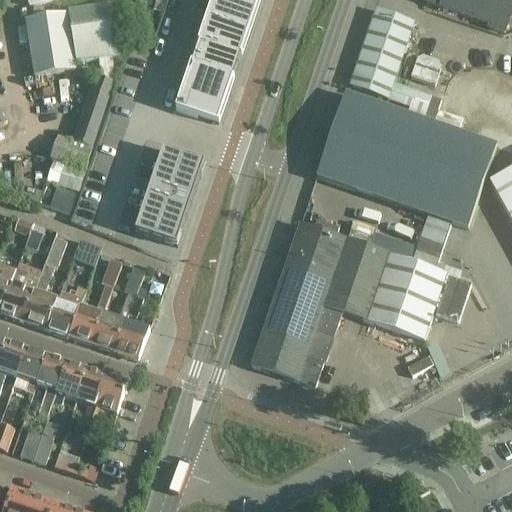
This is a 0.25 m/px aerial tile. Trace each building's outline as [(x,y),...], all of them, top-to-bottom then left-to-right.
[(27,0),(28,8),(52,4),(51,0),(27,0)] [(213,0),(213,1),(255,15),(260,0),(213,0)] [(440,9),(491,26),(489,30),(504,35),(511,12),(511,3),(500,0),(426,0),(425,3),(441,9),(440,9)] [(213,1),(205,23),(248,37),(255,15),(213,1)] [(76,73),(75,66),(120,59),(112,8),(67,16),(67,17),(26,23),(36,80),(76,73)] [(413,110),(418,95),(393,86),(414,25),(376,12),(350,88),(413,110)] [(205,23),(198,45),(240,59),(248,37),(205,23)] [(191,66),(191,67),(233,81),(240,59),(198,45),(198,46),(199,46),(192,66),(191,66)] [(191,67),(175,112),(197,119),(218,126),(233,81),(191,67)] [(95,79),(89,95),(110,102),(115,86),(95,79)] [(89,95),(85,107),(106,114),(110,102),(89,95)] [(485,182),(497,149),(387,111),(345,96),(331,137),(316,179),(358,194),(388,204),(427,217),(433,219),(451,226),(468,231),(485,182)] [(85,107),(81,120),(102,127),(106,114),(85,107)] [(81,120),(77,132),(97,139),(102,127),(81,120)] [(77,132),(73,144),(93,151),(97,139),(77,132)] [(58,139),(51,160),(86,172),(93,151),(73,144),(58,139)] [(151,187),(135,235),(176,249),(205,165),(163,151),(151,187)] [(55,164),(49,184),(79,194),(85,174),(55,164)] [(511,172),(491,185),(511,223),(511,172)] [(58,190),(51,210),(71,216),(78,197),(58,190)] [(435,274),(451,226),(433,219),(427,217),(411,265),(417,268),(421,269),(435,274)] [(33,227),(18,222),(14,234),(29,239),(33,227)] [(300,227),(251,369),(315,391),(323,366),(324,366),(341,316),(366,324),(423,344),(426,336),(432,317),(443,287),(445,280),(446,278),(435,274),(421,269),(417,268),(411,265),(389,258),(300,227)] [(39,281),(22,325),(46,333),(58,303),(44,298),(54,272),(56,272),(67,246),(55,241),(39,281)] [(82,304),(67,340),(90,348),(102,317),(113,291),(122,267),(111,262),(101,287),(105,289),(95,315),(85,311),(87,306),(82,304)] [(0,267),(0,314),(16,273),(0,267)] [(102,317),(90,348),(113,355),(125,325),(128,317),(135,300),(139,289),(144,276),(133,271),(123,296),(128,298),(118,322),(102,317)] [(16,273),(0,314),(0,316),(22,325),(39,281),(16,273)] [(471,287),(445,280),(443,287),(432,317),(459,325),(471,287)] [(135,300),(128,317),(137,320),(148,292),(139,289),(135,300)] [(58,303),(46,333),(67,340),(82,304),(86,294),(78,291),(74,299),(61,295),(58,303)] [(125,325),(113,355),(128,360),(136,363),(148,332),(125,325)] [(425,347),(440,380),(450,376),(436,343),(425,347)] [(0,363),(0,393),(6,376),(15,379),(11,390),(12,390),(16,379),(27,351),(7,344),(0,363)] [(16,379),(12,390),(33,397),(37,387),(47,358),(27,351),(16,379)] [(47,358),(37,387),(48,391),(39,418),(47,421),(51,408),(55,396),(67,365),(47,358)] [(51,408),(47,421),(52,408),(61,411),(64,400),(76,404),(87,372),(67,365),(55,396),(51,408)] [(87,372),(76,404),(88,409),(84,420),(92,422),(107,378),(87,372)] [(107,378),(92,422),(100,425),(104,413),(116,417),(128,385),(107,378)] [(41,439),(32,464),(45,468),(53,445),(58,429),(47,425),(42,440),(41,439)] [(0,427),(0,453),(5,455),(13,432),(0,427)] [(41,439),(28,435),(20,460),(32,464),(41,439)] [(76,468),(64,464),(61,473),(72,477),(76,468)] [(76,468),(72,477),(85,481),(88,472),(76,468)] [(5,511),(29,511),(34,500),(12,493),(5,511)] [(34,500),(29,511),(52,511),(54,507),(34,500)]
